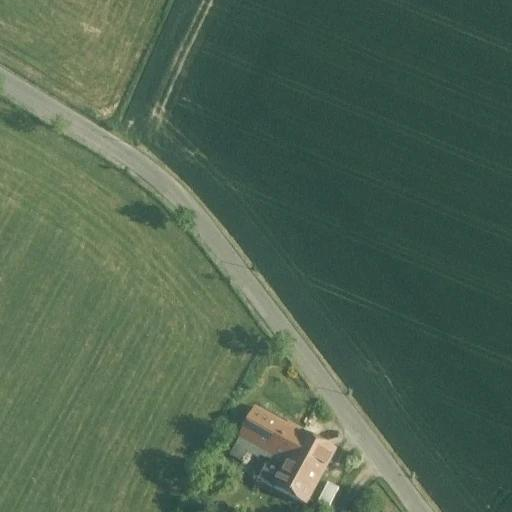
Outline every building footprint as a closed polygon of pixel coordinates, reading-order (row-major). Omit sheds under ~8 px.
[(284,427),(254,412),(240,438),(269,454),(284,427)] [(305,421),(291,413),(284,427),(298,435),(305,421)] [(284,427),(269,454),(283,462),(297,437),(298,435),(284,427)] [(283,462),(268,491),(300,508),(329,454),(297,437),(283,462)] [(328,484),(317,505),(328,511),(339,490),(328,484)]
